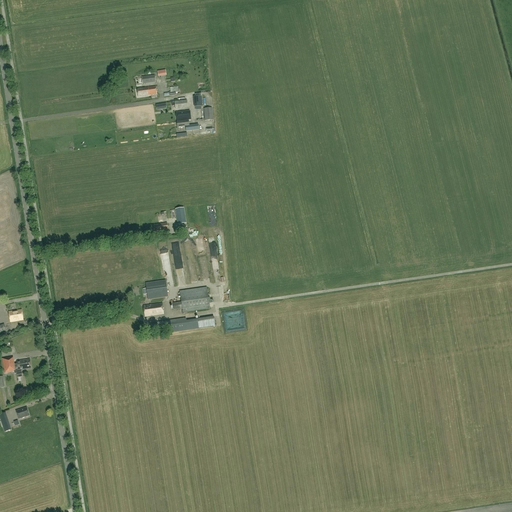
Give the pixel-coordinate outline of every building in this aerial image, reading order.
[(155,82),(155,75),(142,77),(143,84),(155,82)] [(157,95),(156,86),(137,89),(138,97),(157,95)] [(205,121),(213,120),(212,108),(204,109),(205,121)] [(177,121),(191,120),(190,112),(176,113),(177,121)] [(183,122),(177,122),(177,127),(186,127),(186,131),(195,131),(195,132),(197,132),(197,130),(199,130),(198,124),(189,125),(189,121),(183,122)] [(184,208),(176,209),(178,224),(186,223),(184,208)] [(168,230),(167,223),(154,226),(155,232),(168,230)] [(163,250),(168,273),(173,272),(168,249),(163,250)] [(166,281),(146,284),(148,299),(168,296),(166,281)] [(173,304),(174,310),(182,309),(183,311),(209,308),(207,288),(180,292),(181,303),(173,304)] [(144,306),(145,317),(163,315),(162,304),(144,306)] [(10,322),(23,320),(22,310),(9,313),(10,322)] [(235,319),(231,319),(231,312),(227,312),(227,328),(232,328),(231,325),(235,325),(235,319)] [(213,317),(178,323),(177,320),(167,322),(168,331),(168,333),(214,326),(213,317)] [(168,331),(167,322),(158,323),(158,324),(151,325),(152,334),(154,333),(168,331)] [(12,357),(2,359),(5,373),(14,372),(12,357)] [(16,366),(16,363),(13,364),(14,372),(17,371),(18,377),(22,377),(21,370),(32,369),(31,364),(27,365),(27,364),(24,365),(16,366)] [(19,420),(30,416),(27,408),(16,411),(19,420)] [(6,413),(0,414),(0,417),(5,432),(12,430),(6,413)]
